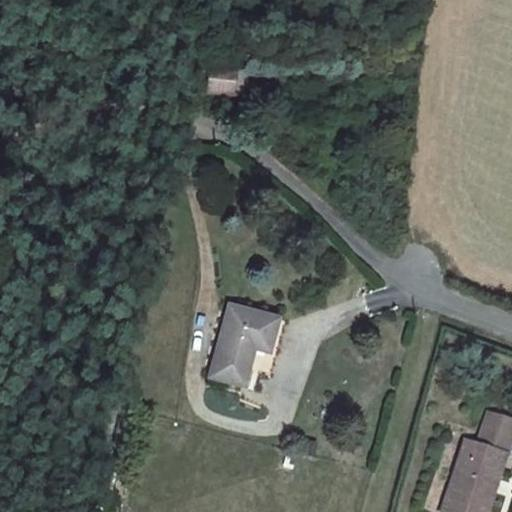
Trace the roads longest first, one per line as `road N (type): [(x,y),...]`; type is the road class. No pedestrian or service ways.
road 1 (residential): [(511,327),(436,299),(237,138)]
road 2 (track): [(237,138),(123,103),(0,139)]
